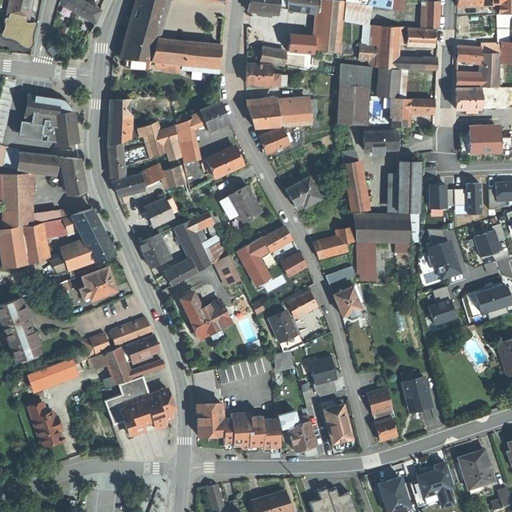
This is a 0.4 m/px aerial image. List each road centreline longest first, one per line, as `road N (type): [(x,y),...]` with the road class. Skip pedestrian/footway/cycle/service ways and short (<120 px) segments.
road 1 (residential): [(237,0),(234,103),(338,325),(373,461)]
road 2 (secondary): [(99,75),(96,164),(173,354),(184,468)]
road 3 (residential): [(448,0),(443,155),(454,165),(511,164)]
road 4 (residential): [(184,468),(373,461)]
road 5 (residential): [(184,468),(88,467),(0,495)]
road 6 (residential): [(373,461),(511,414)]
